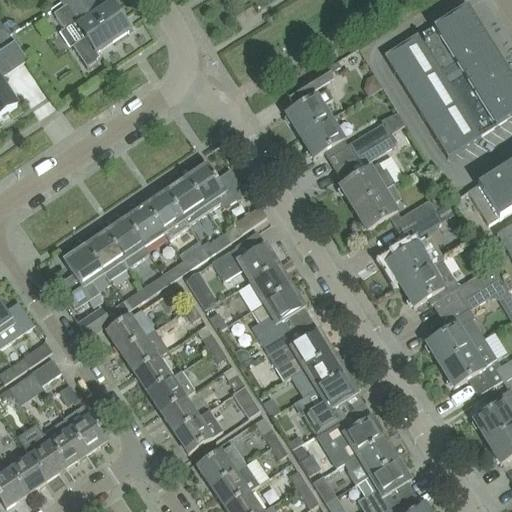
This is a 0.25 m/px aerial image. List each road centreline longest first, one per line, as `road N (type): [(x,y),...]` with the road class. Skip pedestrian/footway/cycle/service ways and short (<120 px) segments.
road 1 (residential): [(466,511),(224,108),(180,84)]
road 2 (residential): [(0,241),(141,460)]
road 3 (residential): [(0,212),(180,84)]
